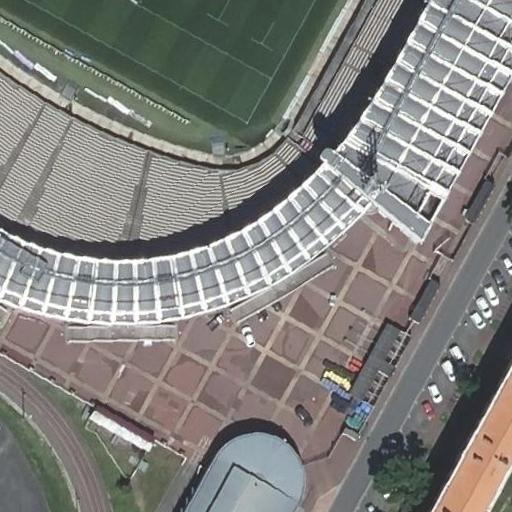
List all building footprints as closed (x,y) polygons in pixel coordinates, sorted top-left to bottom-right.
[(511,0),(366,0),(297,127),(368,204),(416,242),(417,240),(511,67),(511,0)] [(0,301),(6,303),(51,318),(110,325),(122,325),(134,325),(177,318),(215,308),(269,287),(279,281),(289,274),(321,249),(368,204),(297,127),(277,147),(253,161),(230,167),(203,166),(177,160),(144,149),(111,136),(64,114),(12,80),(0,72),(0,301)] [(483,207),(495,186),(489,184),(486,183),(482,185),(466,215),(467,220),(474,224),(483,207)] [(410,318),(420,323),(431,302),(440,285),(434,282),(431,282),(428,284),(410,318)] [(511,357),(427,511),(477,511),(511,451),(511,357)] [(343,433),(355,439),(358,434),(346,427),(343,433)] [(292,511),(297,505),(301,495),(302,485),(302,476),(300,467),(296,458),(290,450),(284,444),(276,439),(269,436),(258,434),(248,434),(237,436),(228,441),(220,448),(210,461),(207,468),(182,511),(292,511)]
